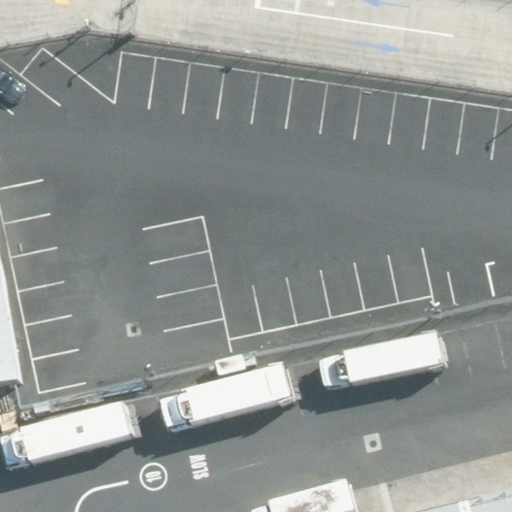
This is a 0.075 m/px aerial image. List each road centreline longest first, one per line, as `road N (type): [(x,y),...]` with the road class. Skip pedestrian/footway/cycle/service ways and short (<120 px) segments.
road 1 (unknown): [(39,511),(42,489),(91,439),(511,339)]
road 2 (unknown): [(511,162),(343,149),(76,93),(0,90)]
